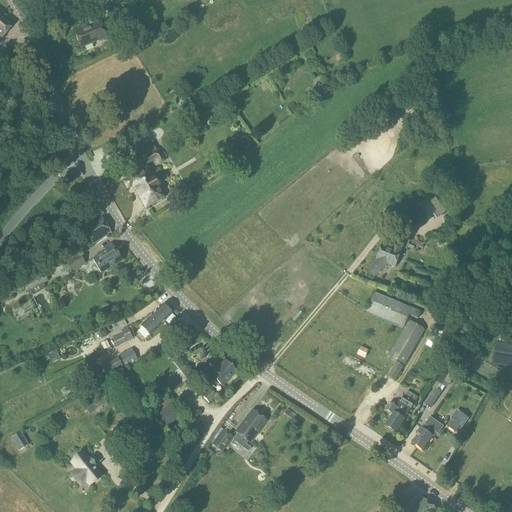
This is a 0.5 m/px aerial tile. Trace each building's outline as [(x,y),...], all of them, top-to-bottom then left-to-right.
[(136,17),(126,7),(121,12),(130,22),(136,17)] [(0,11),(0,40),(1,41),(14,23),(0,11)] [(74,33),(80,48),(106,37),(100,23),(89,27),(82,29),(82,30),(74,33)] [(136,151),(139,155),(141,159),(151,153),(156,151),(151,143),(136,151)] [(147,168),(129,178),(122,182),(127,189),(133,186),(146,208),(164,198),(161,192),(158,187),(159,186),(159,185),(160,183),(160,182),(159,180),(159,179),(158,178),(156,178),(154,178),(153,178),(147,168)] [(431,203),(441,216),(450,209),(440,196),(431,203)] [(93,245),(110,233),(101,218),(83,230),(93,245)] [(414,250),(416,246),(422,249),(424,245),(412,240),(411,244),(410,243),(408,248),(414,250)] [(386,264),(395,268),(401,252),(400,252),(403,245),(396,242),(393,249),(383,244),(376,261),(367,270),(374,278),(384,268),(386,264)] [(104,253),(94,259),(102,272),(120,262),(114,252),(111,246),(102,251),(104,253)] [(73,271),(85,263),(80,254),(67,261),(73,271)] [(27,292),(28,292),(43,284),(47,281),(42,273),(23,284),(27,292)] [(11,290),(0,294),(0,297),(1,300),(13,295),(11,290)] [(374,293),(367,312),(404,327),(409,316),(418,319),(421,313),(374,293)] [(162,305),(152,315),(157,320),(161,316),(165,320),(165,321),(169,325),(175,319),(166,309),(162,305)] [(457,326),(461,321),(450,314),(446,319),(457,326)] [(157,320),(152,315),(140,327),(149,336),(162,324),(165,321),(165,320),(161,316),(157,320)] [(391,357),(404,364),(424,330),(412,322),(391,357)] [(438,326),(434,333),(447,341),(452,334),(438,326)] [(110,340),(115,349),(132,339),(126,328),(120,331),(122,334),(110,340)] [(433,335),(427,346),(440,354),(447,344),(433,335)] [(107,342),(100,345),(104,354),(111,351),(107,342)] [(131,350),(120,356),(126,367),(137,361),(131,350)] [(56,352),(48,355),(51,364),(60,360),(56,352)] [(174,354),(168,358),(177,369),(182,365),(174,354)] [(123,368),(117,358),(95,370),(100,380),(123,368)] [(205,378),(209,383),(214,379),(217,382),(230,367),(224,361),(218,368),(212,363),(205,371),(210,375),(209,377),(208,375),(205,378)] [(395,362),(387,376),(395,381),(403,366),(395,362)] [(182,367),(163,381),(170,390),(173,393),(183,386),(193,398),(201,391),(193,381),(182,367)] [(236,373),(230,367),(217,382),(214,379),(209,383),(215,388),(219,384),(222,387),(226,384),(229,380),(236,373)] [(426,404),(431,407),(441,392),(436,389),(426,404)] [(203,398),(208,403),(215,396),(210,390),(203,398)] [(407,391),(404,396),(401,401),(399,400),(394,406),(389,403),(385,409),(392,414),(385,425),(396,432),(404,419),(414,402),(417,397),(407,391)] [(92,405),(95,410),(106,403),(103,398),(92,405)] [(169,406),(168,406),(169,406),(155,419),(155,420),(155,419),(164,429),(164,430),(164,429),(164,430),(165,429),(170,424),(178,417),(178,416),(169,406)] [(252,411),(236,433),(249,443),(266,421),(252,411)] [(455,433),(462,422),(464,420),(455,414),(446,427),(455,433)] [(425,424),(422,429),(420,427),(416,433),(418,434),(412,442),(423,450),(433,436),(436,432),(438,434),(443,427),(430,417),(425,424)] [(111,431),(116,437),(123,432),(119,425),(111,431)] [(130,445),(131,445),(138,441),(142,439),(144,442),(144,443),(144,442),(149,440),(143,427),(143,426),(143,427),(126,435),(125,435),(126,436),(126,435),(130,445)] [(223,431),(212,446),(221,452),(232,438),(223,431)] [(20,433),(10,440),(18,452),(28,446),(20,433)] [(92,465),(83,454),(71,464),(77,470),(71,475),(80,485),(85,481),(89,485),(100,475),(92,465)] [(434,511),(437,509),(423,498),(413,511),(414,511),(413,511),(434,511)]
